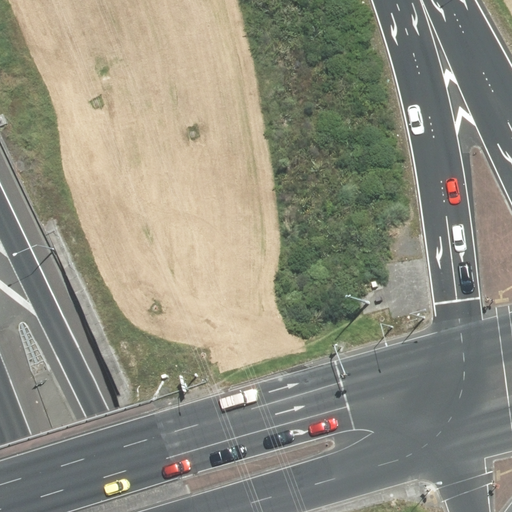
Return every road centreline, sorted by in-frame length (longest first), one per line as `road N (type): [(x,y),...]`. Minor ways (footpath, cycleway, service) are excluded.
road 1 (primary): [(0,486),(462,350)]
road 2 (motorway): [(401,0),(437,157),(462,350)]
road 3 (motorway): [(0,211),(144,511)]
road 4 (primary): [(463,440),(224,511)]
road 5 (motorway): [(448,0),(511,130)]
